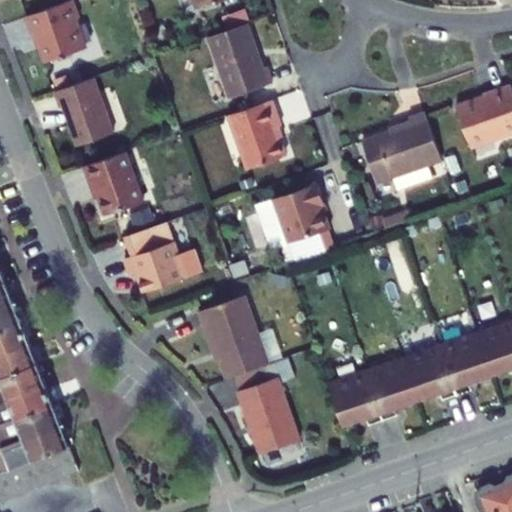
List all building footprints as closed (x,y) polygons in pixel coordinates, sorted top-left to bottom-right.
[(40,45),(46,63),(87,49),(78,24),(80,19),(73,0),(72,0),(27,16),(34,35),(38,33),(41,42),(40,45)] [(195,0),(199,8),(221,0),(195,0)] [(264,68),(248,23),(209,37),(231,98),(273,83),(267,67),(264,68)] [(79,146),(115,133),(95,77),(56,91),(62,107),(65,106),(79,146)] [(487,102),(478,105),(478,104),(478,103),(477,103),(477,102),(476,102),(475,101),(474,101),(473,101),(472,101),(457,107),(471,147),(511,133),(511,84),(484,94),(487,102)] [(282,126),(273,100),(231,115),(250,169),(286,157),(275,128),(282,126)] [(443,160),(426,113),(410,118),(412,124),(363,141),(378,183),(393,178),(398,191),(433,178),(429,165),(443,160)] [(94,179),(107,215),(144,202),(127,151),(86,165),(91,181),(94,179)] [(326,204),(319,183),(275,199),(291,243),(303,239),(330,229),(331,229),(323,205),(326,204)] [(258,205),(273,249),(284,245),(291,243),(275,199),(258,205)] [(163,223),(130,235),(138,255),(171,243),(163,223)] [(284,245),(290,262),(336,246),(330,229),(303,239),(291,243),(284,245)] [(138,274),(145,293),(205,272),(196,249),(180,255),(175,241),(171,243),(138,255),(126,259),(132,276),(138,274)] [(0,308),(15,302),(7,282),(0,284),(0,308)] [(246,295),(201,311),(206,327),(209,326),(227,378),(236,375),(265,365),(270,364),(246,295)] [(0,331),(23,322),(15,302),(0,308),(0,331)] [(511,321),(479,333),(494,375),(511,369),(511,321)] [(0,354),(31,343),(23,322),(0,331),(0,354)] [(443,346),(460,395),(474,390),(472,383),(494,375),(479,333),(443,346)] [(0,378),(39,363),(31,343),(0,354),(0,378)] [(443,393),(445,400),(460,395),(443,346),(406,358),(421,401),(443,393)] [(369,371),(386,420),(401,415),(398,409),(421,401),(406,358),(369,371)] [(0,401),(47,383),(39,363),(0,378),(0,401)] [(265,365),(236,375),(241,390),(271,380),(265,365)] [(346,424),(347,426),(370,418),(372,425),(386,420),(369,371),(332,384),(346,424)] [(241,390),(239,391),(262,454),(301,441),(279,377),(271,380),(241,390)] [(47,383),(0,401),(0,424),(54,404),(47,383)] [(54,404),(0,424),(0,442),(2,448),(63,424),(54,404)] [(71,445),(63,424),(2,448),(0,448),(0,472),(8,469),(21,464),(33,459),(45,455),(57,450),(71,445)] [(67,475),(80,470),(71,445),(57,450),(67,475)] [(55,480),(67,475),(57,450),(45,455),(55,480)] [(43,485),(55,480),(45,455),(33,459),(43,485)] [(31,490),(43,485),(33,459),(21,464),(31,490)] [(18,494),(31,490),(21,464),(8,469),(18,494)] [(0,483),(6,499),(18,494),(8,469),(0,472),(0,483)] [(478,495),(485,511),(511,511),(511,476),(509,477),(507,482),(496,487),(491,485),(483,488),(481,493),(478,495)]
